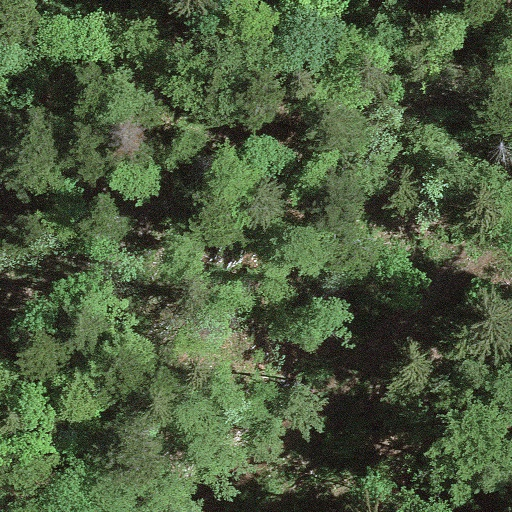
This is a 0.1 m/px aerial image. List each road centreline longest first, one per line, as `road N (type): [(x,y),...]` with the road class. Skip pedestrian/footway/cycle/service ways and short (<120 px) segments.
road 1 (track): [(511,248),(384,330),(191,511)]
road 2 (track): [(197,0),(138,19),(0,115)]
